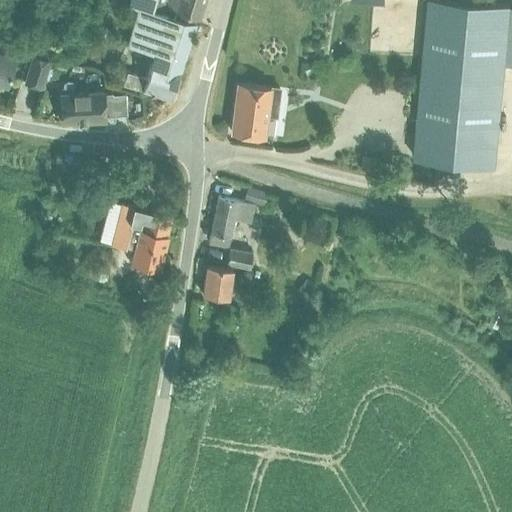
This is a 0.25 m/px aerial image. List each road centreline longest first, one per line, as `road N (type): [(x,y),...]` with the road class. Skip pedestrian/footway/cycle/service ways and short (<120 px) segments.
road 1 (track): [(195,142),(242,170),(511,248)]
road 2 (residential): [(174,338),(195,202),(195,142)]
road 3 (unclassified): [(0,121),(101,138),(195,142)]
road 4 (unclassified): [(138,511),(174,338)]
road 5 (residential): [(195,142),(199,94),(227,0)]
